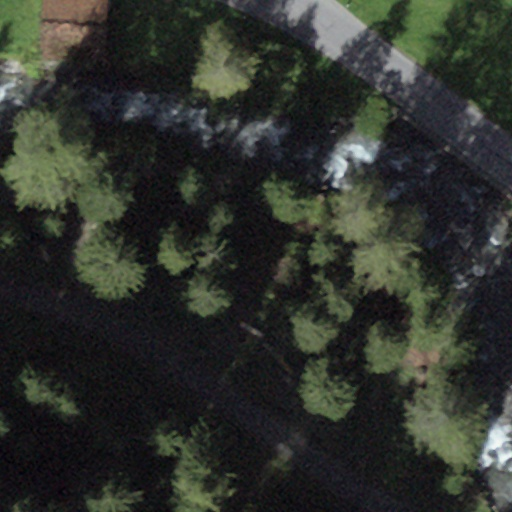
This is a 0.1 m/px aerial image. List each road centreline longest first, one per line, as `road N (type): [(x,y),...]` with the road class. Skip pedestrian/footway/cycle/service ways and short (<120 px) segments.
road 1 (track): [(0,275),(343,511)]
road 2 (tertiary): [(260,0),(394,76),(511,166)]
